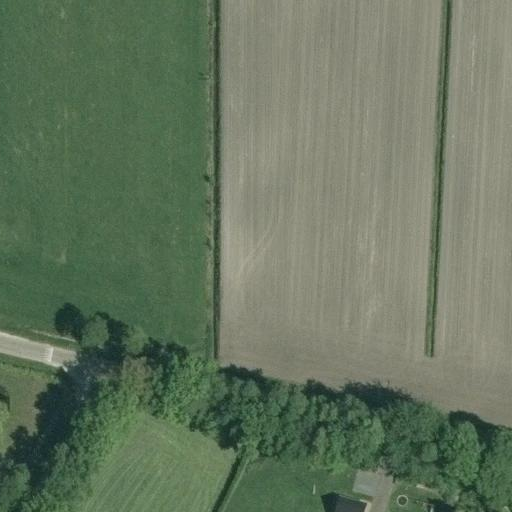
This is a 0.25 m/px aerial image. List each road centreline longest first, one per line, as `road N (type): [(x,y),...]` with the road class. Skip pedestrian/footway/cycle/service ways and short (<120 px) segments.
road 1 (unclassified): [(511,456),(107,369)]
road 2 (unclassified): [(31,511),(107,369)]
